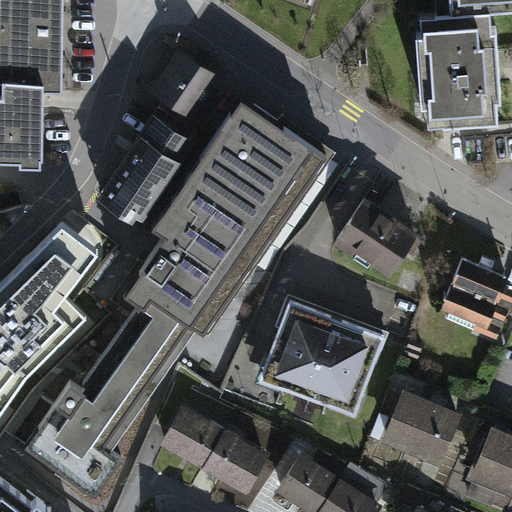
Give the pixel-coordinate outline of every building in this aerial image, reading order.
[(54,90),(69,91),(70,0),(6,0),(5,90),(54,90)] [(462,7),(426,10),(432,127),(511,123),(511,38),(509,6),(462,7)] [(224,74),(181,44),(152,85),(194,116),(224,74)] [(54,90),(5,90),(0,90),(0,169),(54,169),(54,152),(54,90)] [(134,292),(150,304),(88,389),(82,385),(35,450),(99,497),(125,462),(113,453),(202,330),(210,336),(338,158),(254,98),(163,223),(177,233),(134,292)] [(187,156),(143,125),(96,190),(140,221),(187,156)] [(427,237),(372,198),(342,239),(397,279),(427,237)] [(50,245),(10,272),(40,317),(81,290),(50,245)] [(511,290),(511,284),(465,265),(443,315),(492,336),(511,290)] [(386,335),(291,299),(261,378),(355,415),(386,335)] [(471,414),(411,390),(390,441),(450,465),(471,414)] [(166,448),(207,473),(231,433),(189,409),(166,448)] [(511,431),(498,427),(478,479),(511,491),(511,431)] [(207,473),(249,497),(272,458),(231,433),(207,473)] [(278,493),(309,511),(324,511),(343,480),(301,455),(278,493)] [(3,475),(0,479),(0,511),(57,511),(48,505),(43,511),(38,511),(30,505),(35,500),(3,475)] [(324,511),(381,511),(386,505),(343,480),(324,511)]
